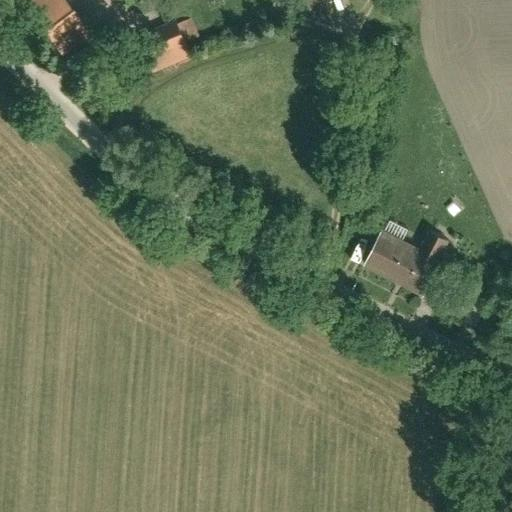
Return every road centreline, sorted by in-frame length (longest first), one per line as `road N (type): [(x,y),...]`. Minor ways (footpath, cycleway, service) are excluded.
road 1 (residential): [(511,386),(205,226),(114,161),(0,52)]
road 2 (track): [(334,293),(348,46),(371,0)]
